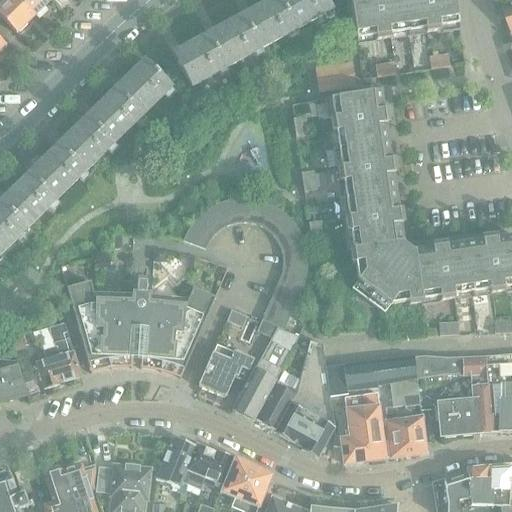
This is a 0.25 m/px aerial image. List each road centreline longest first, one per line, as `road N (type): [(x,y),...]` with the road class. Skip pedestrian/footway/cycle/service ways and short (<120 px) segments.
road 1 (residential): [(0,428),(22,439),(95,416),(154,410),(210,422),(298,466),(359,481),(468,451),(511,448)]
road 2 (secondary): [(152,0),(0,134)]
road 3 (residential): [(511,127),(473,0)]
